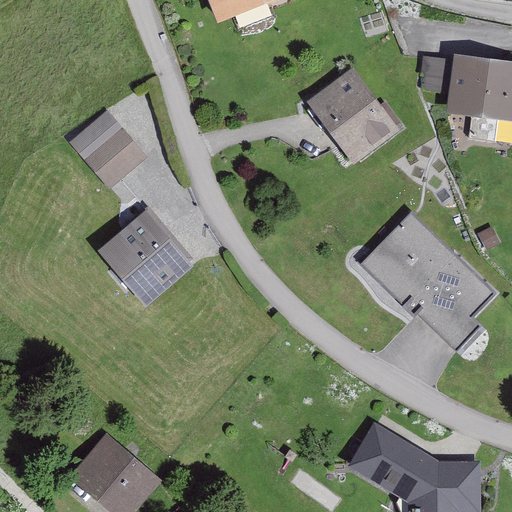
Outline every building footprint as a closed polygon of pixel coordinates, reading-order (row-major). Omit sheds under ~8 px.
[(214,0),(225,27),(295,0),(214,0)] [(511,123),(511,63),(460,57),(459,64),(424,59),(421,79),(428,80),(426,93),(456,97),(453,115),(511,123)] [(311,105),(359,166),(404,131),(356,70),(311,105)] [(145,156),(119,126),(83,157),(109,187),(145,156)] [(504,295),(412,209),(359,266),(463,362),(494,329),(482,319),(504,295)] [(199,267),(148,211),(104,252),(155,307),(199,267)] [(483,511),(483,461),(442,461),(380,423),(353,466),(413,504),(413,511),(483,511)] [(138,511),(164,480),(107,436),(74,478),(118,511),(138,511)]
